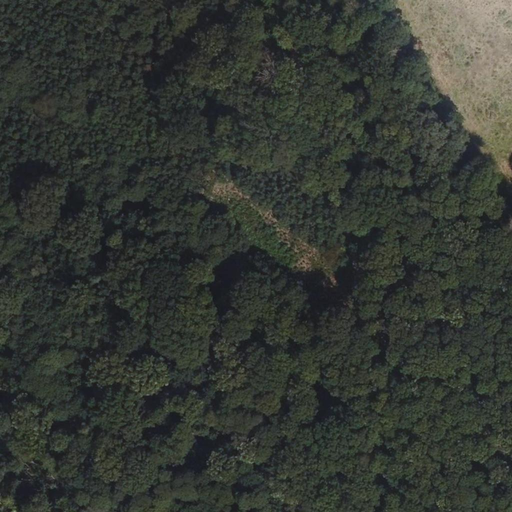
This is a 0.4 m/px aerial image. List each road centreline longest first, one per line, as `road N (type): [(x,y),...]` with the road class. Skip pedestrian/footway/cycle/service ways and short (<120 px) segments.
road 1 (track): [(277,0),(390,351),(511,455)]
road 2 (track): [(86,511),(0,245)]
